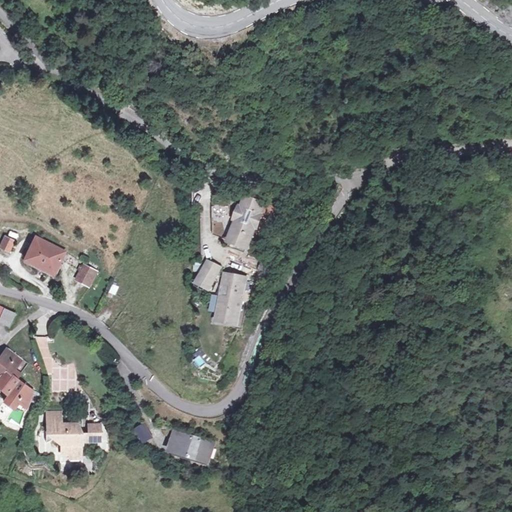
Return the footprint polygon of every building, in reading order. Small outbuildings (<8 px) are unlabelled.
[(233,232),(227,247),(244,254),(251,238),(247,237),(250,229),(255,231),(260,217),(257,216),(260,207),(244,200),(240,210),(238,209),(232,222),(229,221),(226,230),(233,232)] [(233,232),(226,230),(220,244),(227,247),(233,232)] [(5,236),(0,246),(0,249),(4,252),(10,254),(15,241),(5,236)] [(50,263),(59,268),(67,251),(35,236),(24,263),(45,274),(50,263)] [(208,261),(196,287),(212,295),(225,269),(208,261)] [(55,277),(59,268),(50,263),(45,274),(55,277)] [(83,264),(76,282),(82,285),(91,290),(99,272),(83,264)] [(219,299),(217,308),(219,308),(218,317),(226,325),(234,327),(238,307),(242,308),(243,300),(237,299),(238,291),(241,292),(243,282),(225,278),(223,290),(229,291),(227,300),(219,299)] [(108,292),(115,295),(119,287),(113,283),(108,292)] [(8,307),(1,318),(12,324),(18,313),(8,307)] [(8,347),(0,356),(0,371),(4,375),(8,370),(16,376),(20,371),(17,367),(23,359),(8,347)] [(207,353),(194,359),(199,370),(212,364),(207,353)] [(69,380),(75,380),(75,365),(54,365),(55,393),(69,392),(69,380)] [(4,375),(0,379),(0,386),(8,393),(3,399),(12,406),(17,400),(25,407),(33,390),(28,386),(32,381),(28,378),(24,383),(16,376),(8,370),(4,375)] [(57,410),(44,410),(43,420),(57,420),(57,410)] [(57,443),(57,452),(65,453),(65,457),(75,457),(76,443),(77,443),(78,432),(72,432),(75,427),(75,424),(73,422),(69,422),(65,424),(62,424),(62,422),(57,421),(57,420),(43,420),(43,428),(42,428),(41,440),(49,436),(57,443)] [(138,421),(127,426),(134,440),(144,435),(138,421)] [(96,423),(85,423),(85,439),(96,439),(96,423)] [(197,458),(201,448),(167,433),(159,451),(189,465),(193,456),(197,458)]
